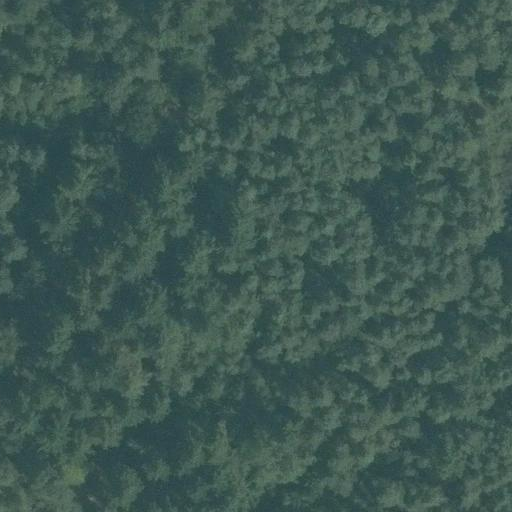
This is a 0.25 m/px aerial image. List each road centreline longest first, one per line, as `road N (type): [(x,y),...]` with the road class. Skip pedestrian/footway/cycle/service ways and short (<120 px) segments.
road 1 (track): [(225,0),(0,359),(0,372),(170,511)]
road 2 (track): [(511,194),(249,511)]
road 3 (track): [(511,130),(354,0)]
